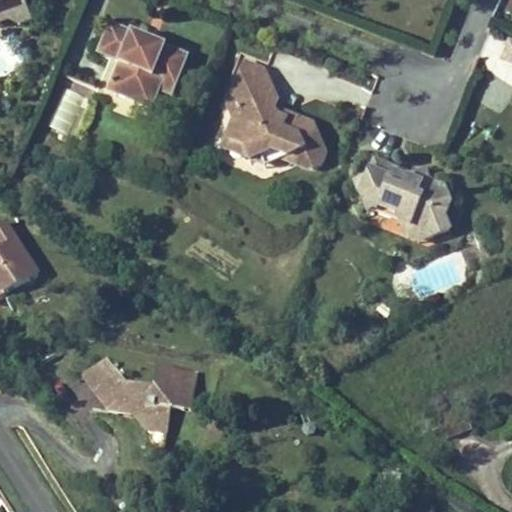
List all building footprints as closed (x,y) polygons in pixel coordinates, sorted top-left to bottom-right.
[(0,0),(0,15),(11,19),(19,14),(11,0),(0,0)] [(87,45),(98,48),(87,81),(145,101),(148,84),(160,88),(176,44),(98,16),(87,45)] [(511,38),(495,32),(488,51),(511,59),(511,38)] [(229,50),(210,97),(221,102),(211,132),(233,141),(233,157),(253,145),(268,151),(282,145),(284,155),(297,161),(309,157),(317,139),(304,106),(275,94),(283,74),(229,50)] [(70,136),(90,86),(63,75),(43,126),(70,136)] [(381,170),(383,160),(362,152),(359,162),(342,173),(354,198),(394,211),(396,215),(427,227),(428,239),(449,227),(437,208),(448,198),(440,181),(423,176),(420,167),(408,170),(405,180),(381,170)] [(408,170),(383,160),(381,170),(405,180),(408,170)] [(427,227),(396,215),(407,234),(425,240),(428,239),(427,227)] [(0,283),(14,276),(0,248),(0,283)] [(113,395),(119,411),(130,427),(136,429),(147,402),(161,410),(162,404),(180,406),(192,370),(155,358),(146,379),(111,376),(99,355),(72,364),(85,389),(113,395)] [(92,404),(119,411),(113,395),(85,389),(92,404)] [(147,402),(136,429),(155,434),(161,410),(147,402)] [(432,461),(443,486),(468,475),(458,450),(432,461)] [(145,506),(147,511),(175,511),(177,511),(168,493),(145,506)] [(449,511),(434,501),(426,511),(449,511)]
